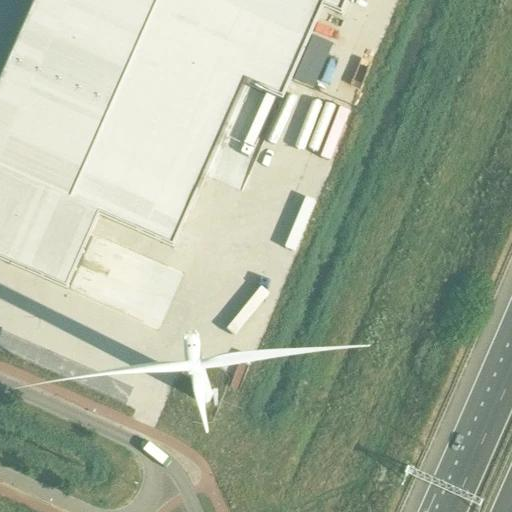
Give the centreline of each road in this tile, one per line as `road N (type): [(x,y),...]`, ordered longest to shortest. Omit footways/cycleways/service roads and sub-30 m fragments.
road 1 (motorway): [(511,366),(448,511)]
road 2 (unclassified): [(143,446),(0,382)]
